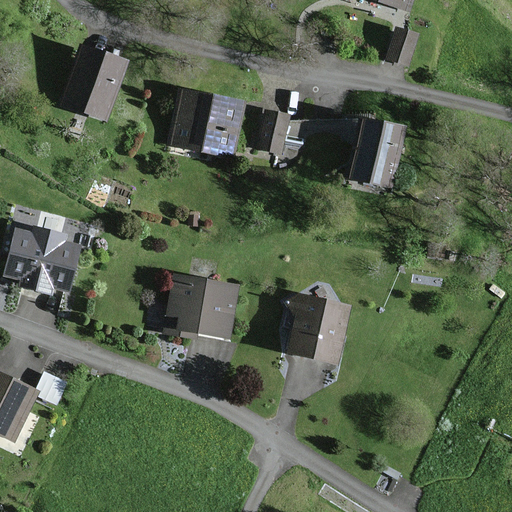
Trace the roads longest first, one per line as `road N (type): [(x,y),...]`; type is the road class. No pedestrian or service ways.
road 1 (residential): [(511,114),(243,59),(131,30),(70,0)]
road 2 (residential): [(0,320),(208,399),(389,511)]
